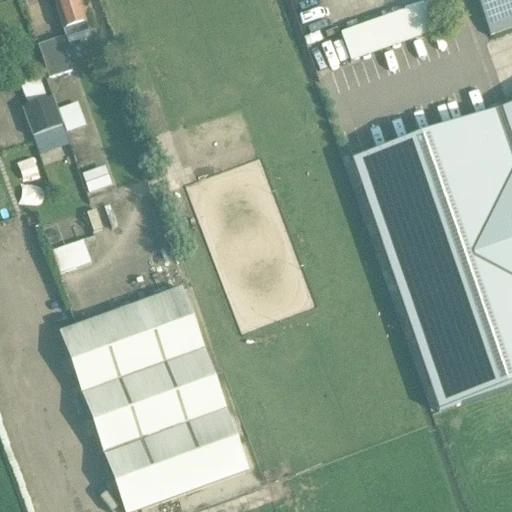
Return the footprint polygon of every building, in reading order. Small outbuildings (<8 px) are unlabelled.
[(77,0),(56,0),(54,1),(65,38),(87,32),(77,0)] [(511,0),(475,0),(489,37),(511,28),(511,0)] [(431,5),(341,37),(351,65),(441,33),(431,5)] [(48,81),(71,73),(60,40),(37,47),(48,81)] [(51,100),(22,111),(32,139),(62,128),(51,100)] [(85,128),(77,105),(60,111),(68,134),(85,128)] [(511,108),(352,164),(438,414),(511,388),(511,108)] [(104,170),(82,178),(88,195),(110,187),(104,170)] [(57,280),(91,267),(82,242),(48,255),(57,280)] [(182,292),(60,336),(124,511),(143,511),(248,473),(182,292)]
